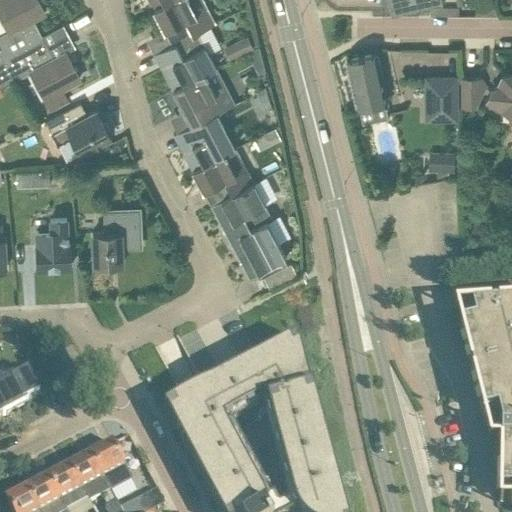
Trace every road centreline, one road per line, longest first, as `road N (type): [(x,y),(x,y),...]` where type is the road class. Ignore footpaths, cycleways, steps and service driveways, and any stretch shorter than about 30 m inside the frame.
road 1 (residential): [(99,351),(210,287),(208,268),(144,145),(105,0)]
road 2 (secondary): [(423,511),(337,211)]
road 3 (secondary): [(337,211),(368,411),(395,511)]
road 4 (secondary): [(337,211),(284,0)]
road 5 (residential): [(0,457),(120,393)]
road 6 (residential): [(185,511),(120,393)]
road 7 (residential): [(380,28),(511,29)]
